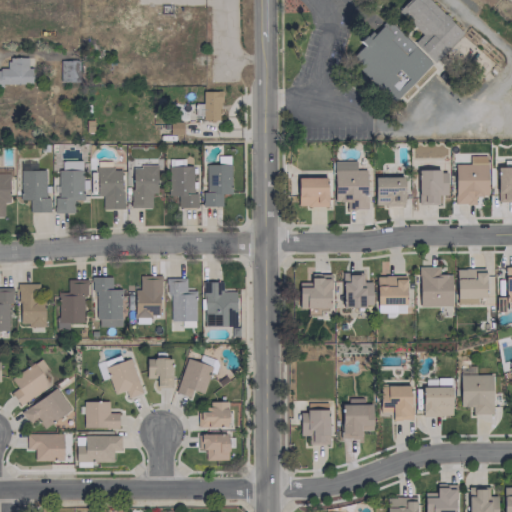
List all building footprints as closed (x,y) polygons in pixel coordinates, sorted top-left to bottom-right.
[(348,59),(392,101),(459,32),(427,0),(409,0),(398,11),(421,34),(412,42),(388,18),(348,59)] [(25,57),(6,57),(6,69),(0,68),(0,84),(30,84),(30,66),(25,67),(25,57)] [(77,60),(58,60),(58,82),(77,82),(77,60)] [(218,120),(219,91),(201,90),(200,119),(218,120)] [(485,196),(484,155),(467,156),(468,163),(452,164),(453,204),(473,203),(472,196),(485,196)] [(56,169),(56,197),(52,197),(52,213),(72,212),(72,200),(81,199),(80,160),(60,160),(60,169),(56,169)] [(344,209),(365,208),(364,169),(354,169),(354,160),(331,161),(332,201),(344,201),(344,209)] [(43,169),(26,169),(26,162),(18,162),(19,199),(28,199),(28,212),(47,211),(47,197),(44,197),(43,169)] [(204,164),(205,192),(201,192),(201,206),(220,205),(220,194),(229,194),(228,164),(204,164)] [(155,193),(155,165),(130,165),(129,207),(149,208),(150,193),(155,193)] [(166,195),(176,195),(176,207),(195,208),(195,193),(191,193),(191,166),(167,165),(166,195)] [(511,166),(495,167),(495,201),(511,200),(511,166)] [(120,208),(121,167),(95,167),(95,195),(100,195),(100,208),(120,208)] [(437,204),(436,195),(445,195),(445,170),(416,170),(416,204),(437,204)] [(0,216),(2,216),(2,201),(7,202),(8,173),(0,172),(0,216)] [(402,205),(401,176),(372,177),(373,205),(402,205)] [(325,177),(296,177),(296,205),(324,205),(325,177)] [(417,306),(449,305),(448,273),(437,274),(436,265),(416,266),(417,306)] [(511,266),(503,266),(503,301),(511,300),(511,266)] [(483,297),(483,268),(453,268),(454,303),(474,303),(474,297),(483,297)] [(369,306),(369,281),(361,281),(360,272),(340,272),(340,307),(369,306)] [(296,308),(327,309),(328,273),(309,273),(309,282),(297,282),(296,308)] [(157,315),(158,275),(137,275),(137,288),(132,288),(132,323),(148,323),(148,314),(157,315)] [(403,303),(403,275),(374,276),(374,304),(403,303)] [(92,325),(118,326),(119,288),(109,288),(110,276),(93,276),(92,325)] [(192,290),(184,290),(183,277),(164,278),(164,293),(167,293),(168,321),(194,320),(192,290)] [(81,322),(81,293),(85,293),(85,279),(65,279),(65,291),(55,291),(55,328),(66,329),(66,322),(81,322)] [(233,290),(220,291),(220,281),(201,281),(202,326),(234,325),(233,290)] [(37,283),(17,283),(17,325),(43,325),(42,298),(37,298),(37,283)] [(6,302),(11,302),(10,287),(0,286),(0,329),(7,330),(6,302)] [(402,304),(374,305),(374,314),(402,314),(402,304)] [(105,377),(102,365),(120,361),(118,355),(95,361),(99,378),(105,377)] [(170,387),(169,357),(144,358),(145,378),(154,378),(154,387),(170,387)] [(188,397),(190,389),(201,393),(210,366),(184,357),(173,392),(188,397)] [(17,405),(48,384),(41,374),(47,370),(39,359),(9,378),(15,388),(9,391),(17,405)] [(125,398),(140,393),(129,359),(103,366),(111,394),(123,391),(125,398)] [(457,374),(458,406),(470,406),(470,414),(490,414),(489,373),(457,374)] [(447,377),(423,378),(424,386),(448,385),(447,377)] [(408,384),(377,385),(378,411),(390,411),(390,420),(409,419),(408,384)] [(69,409),(53,387),(19,412),(27,424),(35,418),(42,428),(69,409)] [(449,415),(449,387),(420,387),(420,415),(449,415)] [(106,400),(81,401),(82,427),(116,427),(116,412),(106,412),(106,400)] [(209,401),(209,410),(195,411),(196,427),(226,426),(225,401),(209,401)] [(370,430),(370,404),(339,404),(339,438),(358,438),(358,430),(370,430)] [(327,410),(298,409),(297,434),(306,435),(306,443),(326,443),(327,410)] [(32,449),(32,460),(60,460),(61,433),(24,433),(24,448),(32,449)] [(203,449),(203,460),(226,459),(225,433),(195,434),(196,449),(203,449)] [(74,461),(111,461),(110,450),(118,450),(118,435),(73,435),(74,461)] [(422,492),(421,511),(452,511),(453,483),(434,483),(434,492),(422,492)] [(500,511),(511,511),(511,485),(501,486),(500,511)] [(466,486),(466,511),(494,511),(495,495),(486,495),(486,486),(466,486)] [(384,497),(384,511),(413,511),(413,496),(384,497)]
